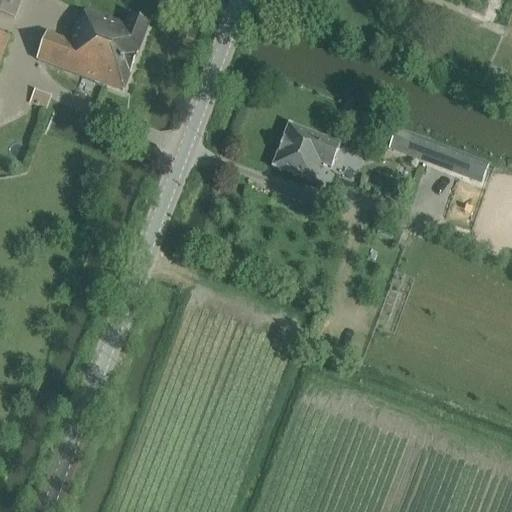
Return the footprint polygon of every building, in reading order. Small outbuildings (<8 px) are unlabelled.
[(22,0),(0,0),(0,15),(14,21),(22,0)] [(149,26),(131,19),(128,27),(86,11),(80,27),(76,26),(69,44),(47,35),(37,61),(124,94),(149,26)] [(46,111),(51,97),(35,90),(29,105),(46,111)] [(332,170),(341,146),(289,126),(273,168),(313,183),(320,166),(332,170)] [(397,131),(391,146),(462,173),(468,158),(397,131)] [(477,161),(471,177),(483,181),(489,166),(477,161)] [(399,230),(393,244),(404,248),(409,234),(399,230)]
